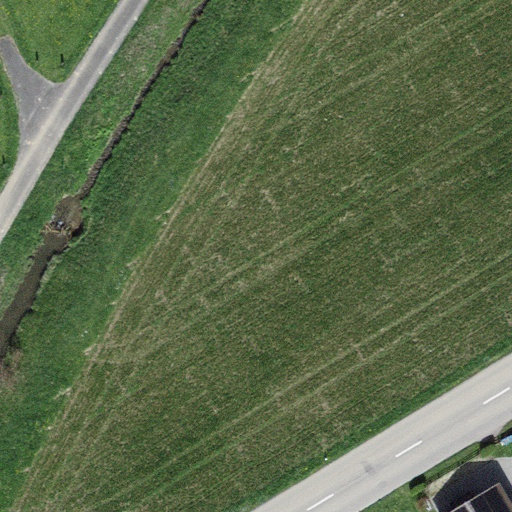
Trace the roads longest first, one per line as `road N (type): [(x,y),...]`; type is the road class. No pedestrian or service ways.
road 1 (track): [(0,213),(42,132),(134,0)]
road 2 (tertiary): [(303,511),(511,387)]
